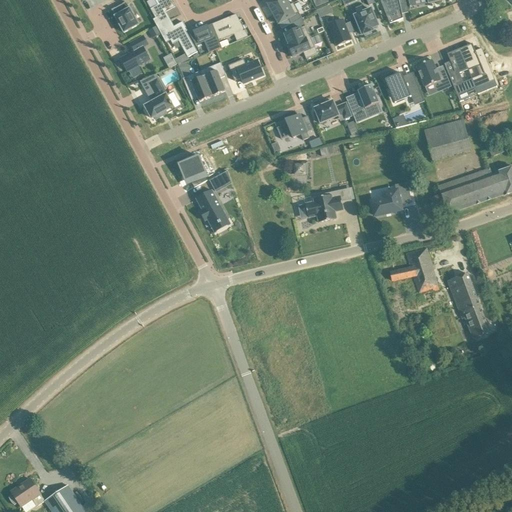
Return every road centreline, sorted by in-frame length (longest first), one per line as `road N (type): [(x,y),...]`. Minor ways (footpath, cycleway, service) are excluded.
road 1 (unclassified): [(212,288),(511,211)]
road 2 (unclassified): [(0,441),(140,322),(212,288)]
road 3 (unclassified): [(295,511),(212,288)]
road 4 (residential): [(286,86),(459,18)]
road 5 (unclassified): [(138,148),(57,0)]
road 6 (residential): [(138,148),(286,86)]
road 7 (unclassified): [(212,288),(138,148)]
